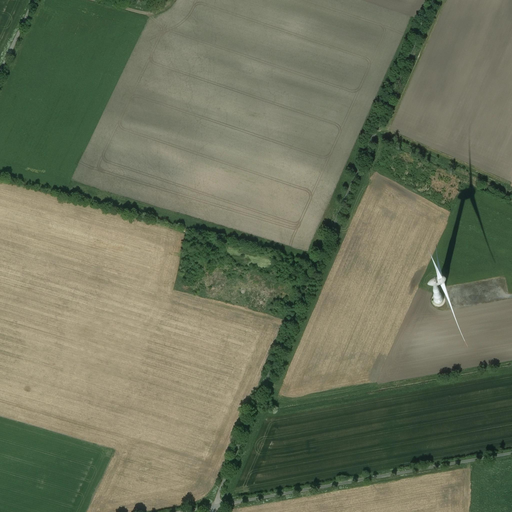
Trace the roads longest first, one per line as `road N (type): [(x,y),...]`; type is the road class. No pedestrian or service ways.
road 1 (unclassified): [(433,0),(214,506)]
road 2 (unclassified): [(214,506),(511,454)]
